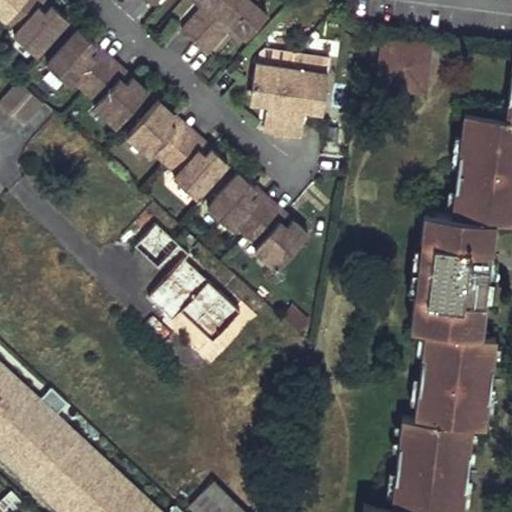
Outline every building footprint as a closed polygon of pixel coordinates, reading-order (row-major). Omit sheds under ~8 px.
[(0,0),(0,13),(5,18),(20,0),(0,0)] [(13,30),(37,52),(67,19),(49,2),(45,7),(37,0),(20,0),(5,18),(15,27),(13,30)] [(229,0),(203,0),(198,7),(180,26),(195,38),(229,0)] [(268,11),(255,0),(229,0),(195,38),(208,50),(225,31),(232,23),(247,36),(268,11)] [(232,23),(225,31),(239,44),(247,36),(232,23)] [(79,27),(46,63),(69,83),(73,79),(84,90),(108,63),(89,46),(94,41),(79,27)] [(426,83),(431,45),(382,39),(377,76),(426,83)] [(94,41),(89,46),(108,63),(113,58),(94,41)] [(128,73),(113,58),(108,63),(125,78),(128,73)] [(292,63),(255,58),(250,91),(269,94),(267,103),(263,130),(282,132),(292,63)] [(93,101),(117,123),(147,91),(128,73),(125,78),(108,63),(84,90),(94,99),(93,101)] [(328,68),(292,63),(282,132),(300,135),(303,109),(304,99),(323,101),(328,68)] [(18,77),(0,96),(0,103),(21,124),(43,100),(18,77)] [(360,500),(358,511),(429,511),(430,510),(443,511),(457,511),(461,486),(441,484),(443,474),(462,477),(469,425),(482,426),(488,374),(468,371),(469,362),(489,364),(492,337),(477,335),(485,268),(470,266),(472,256),(486,257),(491,220),(511,222),(511,196),(507,196),(508,187),(511,187),(511,86),(504,86),(500,117),(458,112),(446,214),(420,210),(406,326),(419,328),(408,417),(395,416),(384,503),(360,500)] [(250,91),(248,101),(267,103),(269,94),(250,91)] [(159,99),(126,135),(150,155),(153,151),(165,161),(188,135),(170,117),(174,112),(159,99)] [(304,99),(303,109),(322,112),(323,101),(304,99)] [(193,130),(174,112),(170,117),(188,135),(193,130)] [(209,145),(193,130),(188,135),(205,150),(209,145)] [(173,173),(197,195),(227,162),(209,145),(205,150),(188,135),(165,161),(175,170),(173,173)] [(238,170),(206,206),(229,226),(233,222),(245,233),(268,206),(249,189),(254,184),(238,170)] [(254,184),(249,189),(268,206),(273,201),(254,184)] [(289,216),(273,201),(268,206),(285,221),(289,216)] [(268,206),(245,233),(254,242),(253,244),(277,266),(307,233),(289,216),(285,221),(268,206)] [(156,220),(134,243),(156,264),(177,240),(156,220)] [(190,252),(177,240),(156,264),(168,275),(184,258),(190,252)] [(184,258),(207,277),(212,272),(190,252),(184,258)] [(470,266),(485,268),(486,263),(486,257),(472,256),(470,266)] [(168,275),(149,296),(173,317),(181,309),(214,339),(241,310),(207,277),(184,258),(168,275)] [(291,304),(281,314),(298,331),(308,320),(291,304)] [(181,309),(173,317),(206,348),(214,339),(181,309)] [(0,456),(60,511),(163,511),(0,361),(0,456)] [(468,371),(488,374),(488,370),(489,364),(469,362),(468,371)] [(441,484),(461,486),(461,481),(462,477),(443,474),(441,484)] [(245,511),(213,482),(190,507),(195,511),(245,511)] [(0,511),(10,511),(22,502),(9,489),(0,498),(0,511)]
